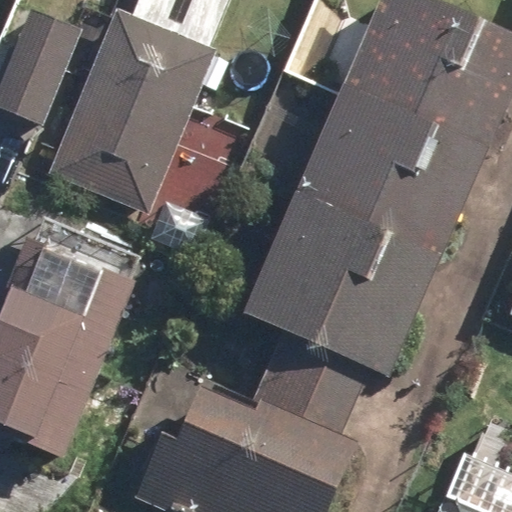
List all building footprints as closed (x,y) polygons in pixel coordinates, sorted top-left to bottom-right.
[(125,8),(56,175),(160,217),(229,50),(221,46),(239,0),(146,0),(141,14),(125,8)] [(511,129),(511,26),(450,0),(392,0),(256,315),(291,330),(264,392),(238,380),(180,511),(344,511),(360,484),(375,440),(352,431),(379,369),(404,379),(511,129)] [(93,29),(41,8),(0,106),(52,127),(93,29)] [(154,280),(46,235),(2,343),(0,341),(0,426),(80,460),(154,280)] [(511,511),(511,507),(462,486),(450,511),(511,511)]
